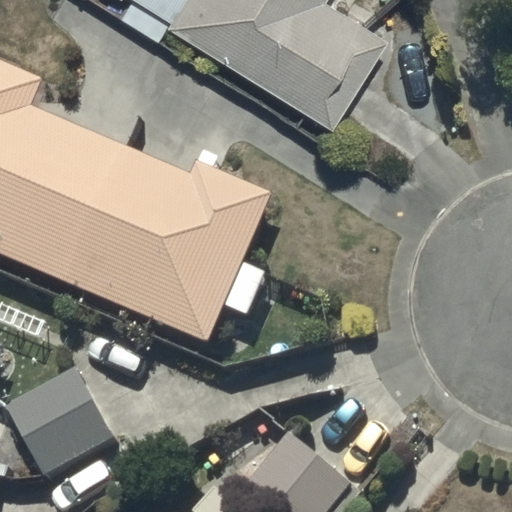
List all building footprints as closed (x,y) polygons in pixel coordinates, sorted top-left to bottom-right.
[(125,0),(121,8),(154,29),(167,10),(328,112),(383,26),(350,6),(353,0),(125,0)] [(272,272),(248,262),(277,195),(205,164),(199,178),(37,108),(49,80),(0,59),(0,249),(213,341),(228,308),(252,318),(272,272)] [(0,372),(11,348),(0,342),(0,372)] [(77,369),(11,407),(51,474),(116,436),(77,369)] [(350,511),(369,489),(295,432),(244,493),(269,511),(350,511)]
